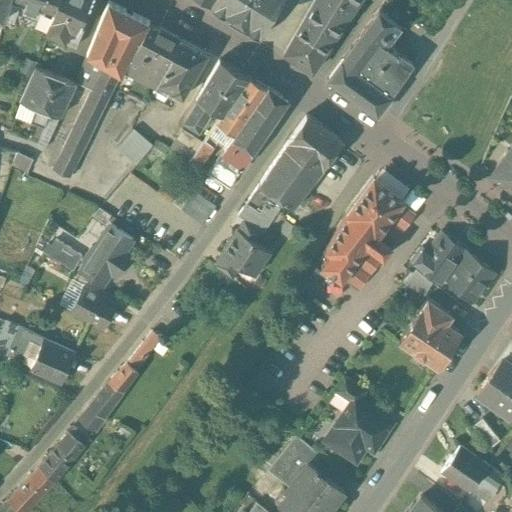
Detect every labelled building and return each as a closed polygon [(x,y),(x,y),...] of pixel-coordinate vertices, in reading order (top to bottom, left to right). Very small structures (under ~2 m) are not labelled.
[(0,0),(0,16),(4,18),(9,0),(0,0)] [(12,0),(12,1),(43,12),(45,7),(55,10),(51,21),(53,22),(60,0),(12,0)] [(92,0),(60,0),(53,22),(49,31),(50,32),(50,33),(76,46),(86,23),(82,21),(92,0)] [(214,0),(211,6),(260,37),(281,0),(214,0)] [(314,0),(284,52),(312,71),(359,0),(314,0)] [(150,20),(108,1),(103,13),(87,53),(88,54),(83,65),(99,72),(95,81),(112,90),(126,62),(150,20)] [(402,28),(379,10),(354,44),(368,55),(378,42),(386,48),(387,47),(402,28)] [(181,37),(150,20),(126,62),(135,67),(133,72),(156,84),(181,37)] [(209,52),(181,37),(156,84),(152,92),(165,99),(170,89),(183,97),(209,52)] [(378,42),(368,55),(354,44),(342,60),(341,60),(328,78),(377,114),(414,63),(399,52),(397,55),(387,47),(386,48),(378,42)] [(222,58),(182,118),(199,129),(213,108),(222,113),(249,76),(222,58)] [(99,72),(83,65),(77,79),(93,86),(95,81),(99,72)] [(75,83),(36,67),(21,99),(37,105),(30,122),(44,127),(50,110),(61,114),(75,83)] [(222,113),(210,130),(220,137),(226,127),(234,133),(235,133),(268,87),(249,76),(222,113)] [(93,86),(53,167),(70,176),(112,90),(95,81),(93,86)] [(234,133),(231,137),(253,152),(288,99),(268,86),(268,87),(235,133),(234,133)] [(307,115),(259,183),(271,191),(293,207),(297,202),(305,191),(340,141),(342,142),(343,140),(307,114),(306,115),(307,115)] [(203,141),(183,127),(176,138),(196,151),(203,141)] [(220,137),(217,141),(225,146),(231,137),(234,133),(226,127),(220,137)] [(152,144),(133,128),(117,146),(136,163),(152,144)] [(196,151),(190,161),(199,167),(217,141),(220,137),(210,130),(203,141),(196,151)] [(253,152),(231,137),(225,146),(209,170),(231,184),(253,152)] [(196,151),(176,138),(169,147),(190,161),(196,151)] [(511,143),(506,153),(509,155),(494,176),(511,189),(506,197),(511,200),(511,143)] [(33,158),(17,151),(12,164),(28,171),(33,158)] [(374,177),(347,213),(325,249),(329,254),(321,265),(342,280),(344,278),(357,288),(382,256),(383,257),(392,245),(390,244),(415,212),(401,202),(403,199),(374,177)] [(185,183),(172,201),(182,208),(195,190),(185,183)] [(259,183),(238,214),(244,218),(263,231),(280,208),(266,198),(271,191),(259,183)] [(213,202),(195,190),(182,208),(200,221),(213,202)] [(311,196),(305,191),(297,202),(304,207),(311,196)] [(111,215),(99,206),(93,214),(106,223),(111,215)] [(263,231),(244,218),(237,228),(256,241),(263,231)] [(111,223),(95,247),(92,245),(82,260),(85,262),(80,270),(102,284),(111,271),(117,275),(130,255),(124,250),(133,237),(111,223)] [(256,241),(237,228),(220,252),(221,252),(241,266),(254,275),(271,251),(256,241)] [(465,248),(441,230),(427,249),(422,245),(411,261),(440,282),(465,248)] [(82,254),(56,238),(52,245),(48,243),(43,251),(72,269),(82,254)] [(495,270),(467,249),(446,278),(472,301),(495,270)] [(241,266),(221,252),(213,264),(233,277),(241,266)] [(432,282),(417,269),(404,282),(424,295),(432,282)] [(28,277),(22,273),(18,281),(25,284),(28,277)] [(116,302),(84,285),(72,309),(104,325),(116,302)] [(452,314),(428,297),(399,340),(438,367),(460,335),(458,329),(447,322),(452,314)] [(298,302),(304,306),(307,302),(300,298),(298,302)] [(20,324),(6,318),(0,332),(0,341),(11,346),(20,324)] [(44,337),(20,324),(11,346),(10,348),(12,349),(13,348),(25,354),(31,340),(40,345),(44,337)] [(127,361),(109,379),(121,389),(136,369),(159,335),(153,330),(127,361)] [(75,351),(44,337),(40,345),(30,367),(62,381),(75,351)] [(511,343),(492,371),(491,370),(477,391),(491,401),(492,402),(496,397),(511,408),(511,343)] [(367,390),(344,374),(333,390),(351,402),(355,396),(361,400),(367,390)] [(108,379),(88,404),(89,404),(78,417),(93,428),(121,389),(109,379),(108,379)] [(351,402),(326,440),(356,460),(367,444),(374,449),(392,421),(361,400),(355,396),(351,402)] [(511,414),(511,408),(496,397),(492,402),(491,401),(489,405),(509,419),(511,414)] [(500,439),(482,417),(473,424),(491,446),(500,439)] [(88,434),(74,423),(69,429),(83,441),(88,434)] [(69,429),(39,464),(54,478),(83,441),(69,429)] [(320,453),(296,433),(288,444),(296,451),(309,461),(312,464),(320,453)] [(488,463),(460,443),(442,468),(470,488),(471,487),(488,499),(505,475),(488,463)] [(288,444),(268,468),(277,475),(296,451),(288,444)] [(296,451),(277,475),(289,485),(309,461),(296,451)] [(312,464),(309,461),(289,485),(276,501),(289,511),(326,511),(329,509),(330,510),(345,492),(344,490),(344,489),(312,464)] [(39,464),(8,497),(21,511),(24,510),(54,478),(39,464)] [(444,511),(422,495),(408,511),(444,511)] [(20,511),(21,511),(8,497),(0,505),(0,511),(20,511)] [(270,511),(257,501),(248,511),(270,511)] [(469,511),(460,501),(451,511),(469,511)]
